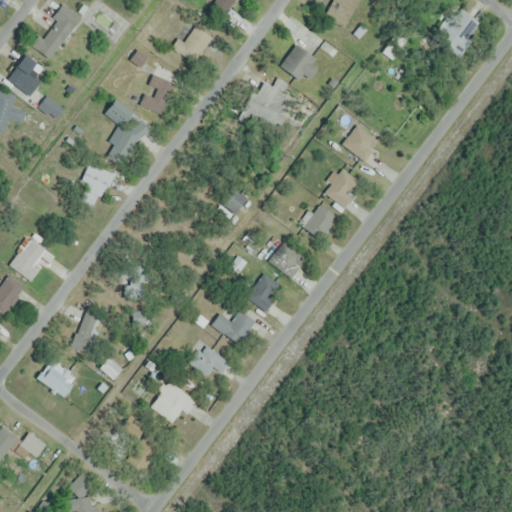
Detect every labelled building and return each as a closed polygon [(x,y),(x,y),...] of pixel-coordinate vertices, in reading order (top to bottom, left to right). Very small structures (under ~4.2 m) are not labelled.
[(233,0),(212,0),(225,10),(233,0)] [(342,28),(357,0),(330,0),(321,16),(342,28)] [(30,45),(49,58),(79,16),(61,3),(30,45)] [(461,50),(479,24),(465,14),(447,40),(461,50)] [(175,46),(196,58),(209,37),(188,25),(175,46)] [(307,78),(319,65),(295,45),(279,64),(297,80),(303,74),(307,78)] [(44,69),(22,54),(6,78),(28,93),(44,69)] [(159,113),(173,83),(153,73),(138,103),(159,113)] [(268,126),(271,120),(280,124),(285,115),(279,112),(287,96),(281,93),(287,82),(277,77),(272,86),(262,81),(255,95),(250,92),(240,112),(268,126)] [(7,117),(21,122),(26,111),(10,105),(13,97),(0,92),(0,130),(2,131),(7,117)] [(149,130),(116,97),(103,110),(120,127),(102,145),(117,161),(149,130)] [(340,145),(365,159),(377,138),(353,124),(340,145)] [(109,173),(87,163),(80,180),(86,182),(78,202),(94,209),(109,173)] [(323,191),(342,207),(350,196),(345,192),(355,179),(342,168),(323,191)] [(235,212),(247,196),(230,183),(218,200),(235,212)] [(335,219),(320,203),(300,222),(315,238),(335,219)] [(37,271),(31,266),(44,248),(29,237),(9,264),(30,280),(37,271)] [(289,277),(304,258),(283,241),(268,260),(289,277)] [(246,293),(262,309),(282,289),(266,274),(246,293)] [(23,288),(8,275),(0,285),(0,314),(1,315),(23,288)] [(133,327),(154,325),(151,305),(130,309),(133,327)] [(238,345),(256,323),(239,309),(221,331),(238,345)] [(81,351),(101,321),(85,311),(66,342),(81,351)] [(207,381),(225,363),(205,343),(187,361),(207,381)] [(112,379),(121,368),(107,357),(98,368),(112,379)] [(181,409),(185,412),(194,400),(167,380),(148,405),(171,422),(181,409)] [(0,457),(17,439),(2,425),(0,427),(0,457)] [(45,443),(27,431),(18,445),(36,457),(45,443)] [(93,511),(86,476),(73,479),(76,497),(70,498),(72,511),(93,511)]
